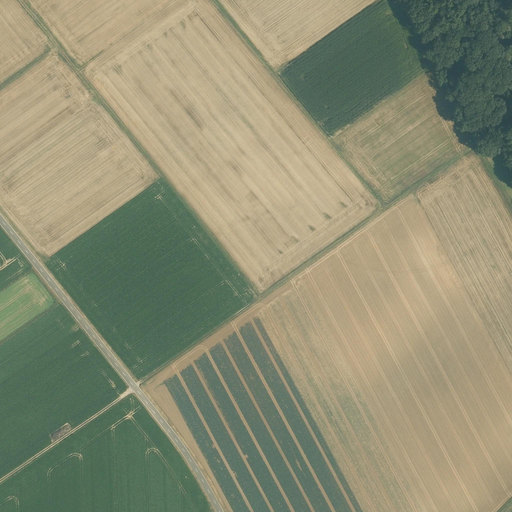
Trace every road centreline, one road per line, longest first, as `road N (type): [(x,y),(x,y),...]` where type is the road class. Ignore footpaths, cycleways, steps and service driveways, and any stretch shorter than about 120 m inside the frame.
road 1 (track): [(0,481),(475,145),(511,205)]
road 2 (track): [(20,0),(260,297)]
road 3 (secondary): [(220,511),(183,450),(0,219)]
road 4 (track): [(213,0),(385,209)]
road 5 (track): [(475,145),(409,0)]
